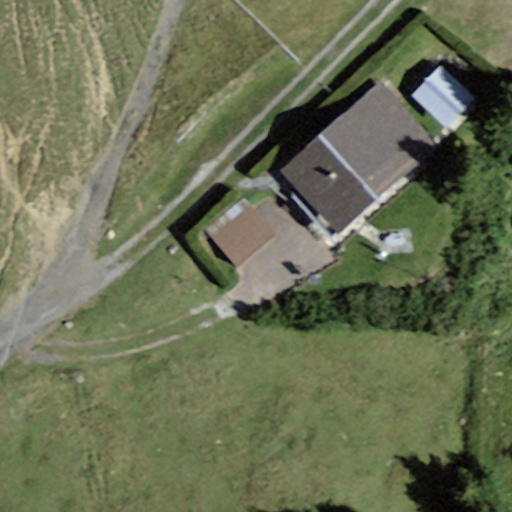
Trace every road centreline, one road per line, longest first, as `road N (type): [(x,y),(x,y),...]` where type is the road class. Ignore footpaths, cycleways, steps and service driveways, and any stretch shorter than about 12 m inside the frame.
road 1 (track): [(0,336),(57,307),(203,184),(386,0)]
road 2 (track): [(318,257),(213,315),(149,339),(77,352),(20,348),(7,332)]
